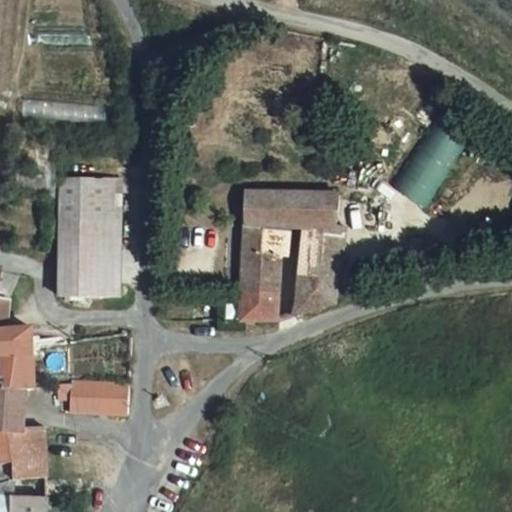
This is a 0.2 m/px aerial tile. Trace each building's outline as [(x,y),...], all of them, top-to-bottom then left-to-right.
[(308,46),(306,62),(339,69),(341,53),(308,46)] [(248,55),(250,78),(303,74),(301,50),(248,55)] [(391,185),(427,207),(468,138),(432,117),(391,185)] [(61,299),(122,297),(116,183),(61,183),(61,299)] [(296,320),(344,303),(348,234),(337,234),(338,194),(316,192),(247,188),(240,300),(280,301),(283,258),(288,257),(289,231),(300,231),(296,320)] [(280,301),(240,300),(238,328),(272,328),(280,325),(280,301)] [(0,380),(23,368),(23,344),(0,343),(0,380)] [(0,469),(4,470),(4,489),(34,492),(35,437),(12,436),(13,394),(23,395),(23,368),(0,380),(0,469)] [(109,426),(109,395),(61,383),(53,413),(109,426)] [(4,503),(4,489),(4,470),(0,469),(0,511),(33,511),(34,504),(4,503)]
